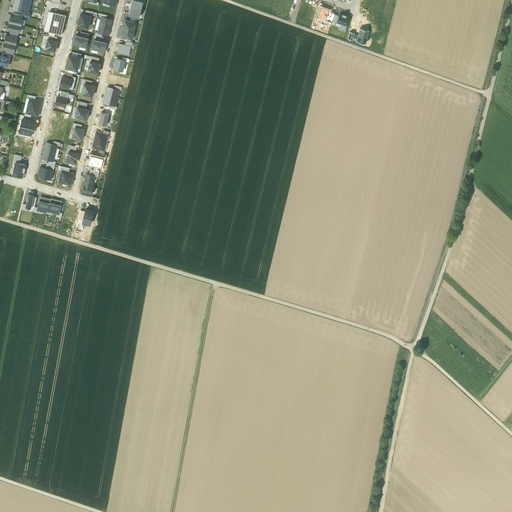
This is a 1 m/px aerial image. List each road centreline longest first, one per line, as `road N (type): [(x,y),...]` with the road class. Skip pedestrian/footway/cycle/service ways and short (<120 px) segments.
road 1 (track): [(413,350),(343,320),(25,226)]
road 2 (track): [(413,350),(460,212),(511,0)]
road 3 (track): [(488,95),(225,0)]
road 4 (track): [(174,511),(213,282)]
road 5 (residential): [(74,197),(123,0)]
road 6 (residential): [(77,0),(28,184)]
road 7 (track): [(380,511),(413,350)]
road 8 (track): [(25,226),(0,385)]
road 9 (track): [(413,350),(511,435)]
